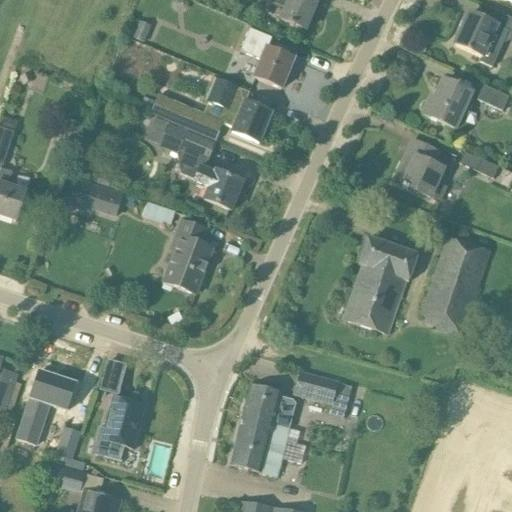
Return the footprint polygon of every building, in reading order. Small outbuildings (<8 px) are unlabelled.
[(175,1),(173,4),(173,9),(176,12),(185,12),(188,8),(188,3),(184,0),(175,1)] [(317,3),(309,0),(260,0),(286,11),(281,23),(305,33),(317,3)] [(469,16),(454,48),(472,56),(483,61),(482,63),(492,68),(509,32),(498,27),(497,29),(487,24),(469,16)] [(134,21),(127,37),(143,44),(150,28),(134,21)] [(272,40),(248,30),(239,53),(261,62),(253,80),(281,91),(293,62),(265,50),(269,40),(271,41),(272,40)] [(248,98),(212,83),(204,103),(207,104),(202,116),(157,97),(150,115),(215,142),(222,126),(232,130),(231,134),(258,146),(270,116),(245,105),(248,98)] [(470,95),(443,83),(434,103),(430,101),(423,118),(454,132),(470,95)] [(499,94),(483,87),(476,102),(502,113),(508,99),(499,94)] [(2,118),(0,124),(0,129),(1,130),(13,134),(14,134),(18,123),(2,118)] [(72,124),(68,135),(80,139),(83,128),(72,124)] [(167,126),(158,149),(176,156),(178,151),(207,162),(214,145),(185,134),(167,126)] [(13,134),(1,130),(0,134),(0,166),(3,167),(13,134)] [(455,162),(411,143),(400,167),(409,171),(401,187),(432,201),(439,204),(446,189),(439,185),(444,174),(449,176),(455,162)] [(178,151),(176,156),(180,176),(194,181),(209,188),(203,202),(212,205),(230,213),(242,185),(223,178),(215,174),(214,176),(204,171),(207,162),(178,151)] [(498,169),(464,154),(459,165),(493,180),(498,169)] [(92,167),(80,162),(75,175),(87,180),(92,167)] [(12,175),(1,171),(0,172),(0,218),(15,224),(19,211),(33,215),(39,200),(24,195),(25,195),(7,189),(12,175)] [(96,175),(92,185),(108,190),(111,180),(96,175)] [(123,197),(77,181),(68,209),(91,217),(93,213),(115,220),(123,197)] [(166,211),(162,224),(171,227),(175,214),(166,211)] [(206,233),(181,224),(175,239),(180,241),(163,286),(195,298),(212,252),(201,247),(206,233)] [(491,254),(447,239),(420,319),(425,320),(423,325),(435,329),(435,331),(461,340),(491,254)] [(418,258),(367,240),(358,267),(362,268),(343,323),(386,339),(406,283),(409,285),(418,258)] [(100,389),(120,396),(130,365),(111,359),(100,389)] [(0,414),(3,416),(16,378),(0,372),(0,366),(1,362),(0,361),(0,414)] [(74,386),(38,374),(30,399),(32,400),(17,443),(32,448),(47,405),(66,411),(74,386)] [(351,389),(299,375),(293,397),(345,411),(351,389)] [(287,430),(293,406),(290,405),(291,402),(278,399),(278,395),(270,393),(250,388),(239,432),(267,439),(268,437),(284,442),(287,430)] [(112,401),(101,443),(109,446),(105,461),(120,464),(124,449),(133,452),(138,434),(136,434),(137,428),(139,428),(144,409),(112,401)] [(81,435),(64,430),(55,456),(72,462),(81,435)] [(267,439),(239,432),(230,469),(274,480),(284,442),(268,437),(267,439)] [(83,476),(54,469),(50,486),(79,494),(83,476)] [(104,499),(84,494),(79,511),(116,511),(119,504),(104,499)]
